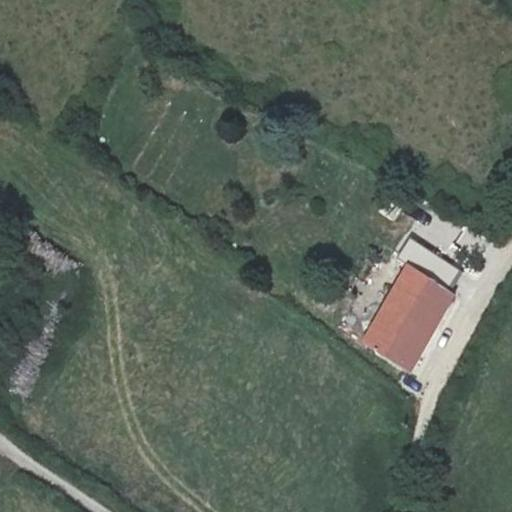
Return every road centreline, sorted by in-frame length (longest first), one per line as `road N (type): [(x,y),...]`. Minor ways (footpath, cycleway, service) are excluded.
road 1 (track): [(511,256),(444,370),(420,439),(412,511)]
road 2 (track): [(101,511),(0,442)]
